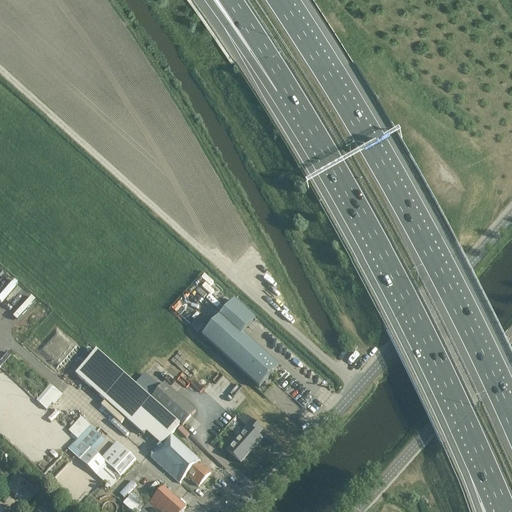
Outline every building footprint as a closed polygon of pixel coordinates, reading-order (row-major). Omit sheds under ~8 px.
[(243,335),(256,321),(234,302),(202,337),(259,389),(278,367),(243,335)] [(197,318),(192,325),(199,330),(204,323),(197,318)] [(56,369),(77,346),(56,327),(35,351),(56,369)] [(200,462),(171,436),(180,426),(182,428),(196,412),(164,384),(157,393),(153,390),(154,387),(143,378),(144,377),(140,374),(132,384),(96,352),(75,375),(144,436),(156,422),(165,430),(159,438),(164,443),(151,458),(180,484),(187,477),(198,487),(211,474),(199,463),(200,462)] [(5,373),(2,376),(18,392),(21,389),(5,373)] [(50,386),(42,396),(49,402),(53,396),(57,400),(61,395),(50,386)] [(257,436),(262,430),(247,417),(242,423),(248,428),(227,452),(240,463),(261,440),(257,436)] [(95,454),(106,442),(110,438),(93,423),(69,451),(110,489),(136,461),(117,445),(116,443),(101,460),(95,454)] [(132,494),(124,503),(133,511),(138,511),(145,505),(132,494)] [(158,506),(165,511),(182,511),(186,508),(169,494),(158,506)]
